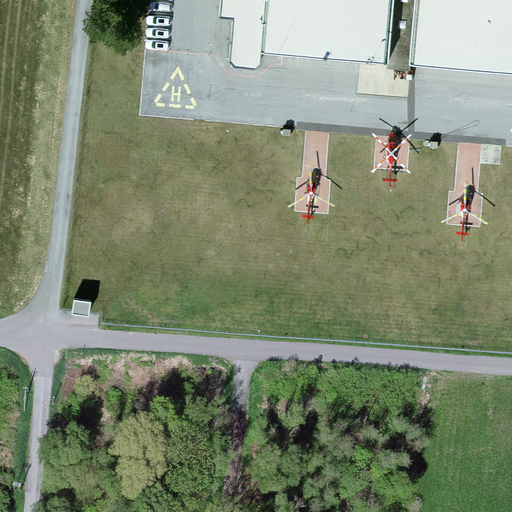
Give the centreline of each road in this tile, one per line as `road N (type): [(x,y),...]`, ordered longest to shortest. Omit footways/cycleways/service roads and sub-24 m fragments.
road 1 (unclassified): [(41,338),(511,370)]
road 2 (unclassified): [(31,511),(41,338)]
